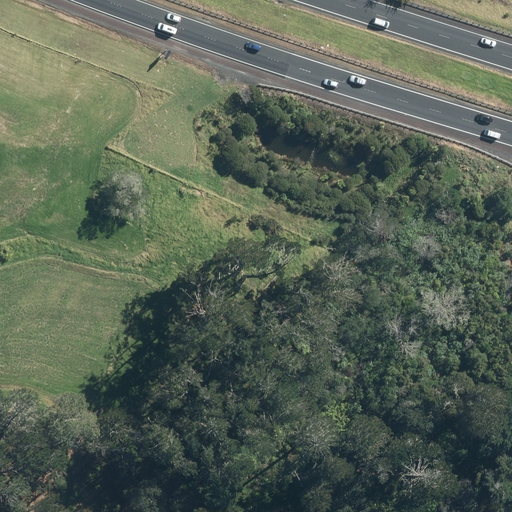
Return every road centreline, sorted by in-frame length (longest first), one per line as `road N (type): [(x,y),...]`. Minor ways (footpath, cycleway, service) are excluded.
road 1 (motorway): [(511,128),(98,0)]
road 2 (motorway): [(351,0),(511,53)]
